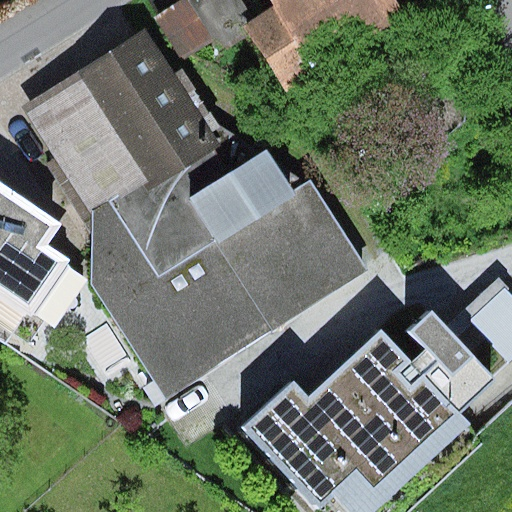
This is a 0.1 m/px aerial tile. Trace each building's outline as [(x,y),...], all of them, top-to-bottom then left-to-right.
[(259,0),(273,21),(249,36),(277,83),(381,20),(368,0),(259,0)] [(180,8),(158,21),(177,50),(198,36),(180,8)] [(142,38),(28,113),(57,158),(42,167),(91,241),(93,290),(158,391),(360,263),(310,184),(215,121),(202,129),(142,38)] [(52,226),(0,193),(0,294),(29,313),(61,265),(37,249),(52,226)] [(283,403),(241,445),(309,511),(317,511),(325,504),(333,511),(370,511),(455,426),(409,380),(423,366),(436,379),(475,340),(503,367),(511,358),(511,306),(492,287),(444,336),(424,316),(397,344),(409,356),(392,374),(366,348),(297,418),(283,403)]
